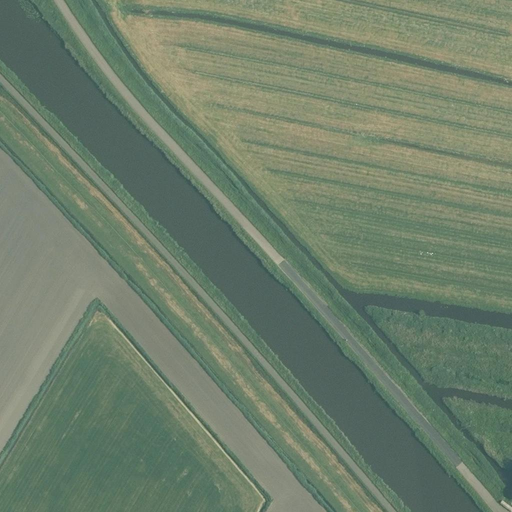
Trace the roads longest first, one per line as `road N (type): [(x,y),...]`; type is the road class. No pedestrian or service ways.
road 1 (unclassified): [(499,511),(156,128),(58,0)]
road 2 (unclassified): [(392,511),(174,261),(0,77)]
